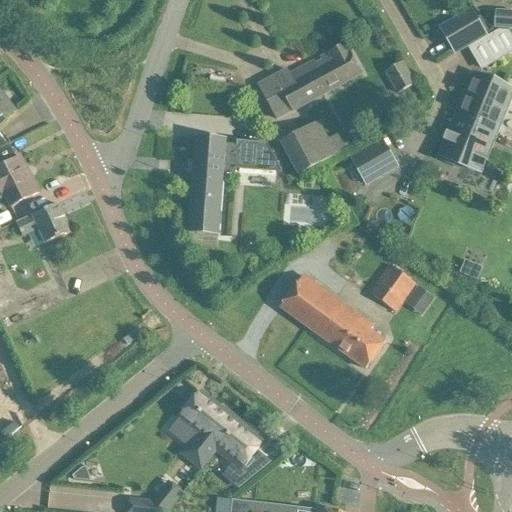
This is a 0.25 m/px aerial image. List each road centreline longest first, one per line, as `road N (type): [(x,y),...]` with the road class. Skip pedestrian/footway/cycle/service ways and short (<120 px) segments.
road 1 (residential): [(202,334),(0,498)]
road 2 (residential): [(401,197),(441,102),(438,82),(388,0)]
road 3 (residential): [(368,455),(202,334)]
road 4 (residential): [(99,185),(125,145),(178,0)]
road 5 (residential): [(202,334),(128,256),(99,185)]
road 6 (residential): [(99,185),(38,76),(0,35)]
